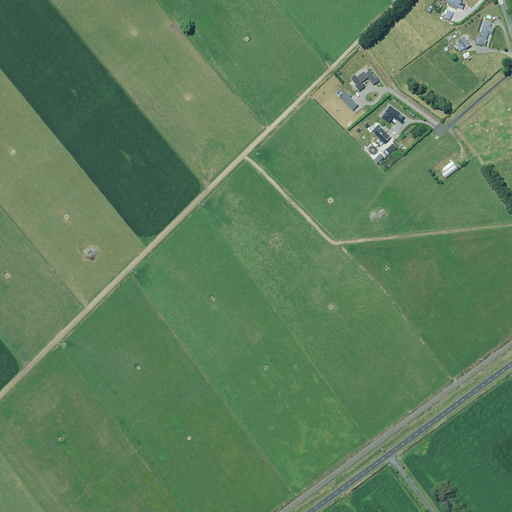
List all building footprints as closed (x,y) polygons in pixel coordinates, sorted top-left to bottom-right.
[(462,2),(462,1),(463,2),(463,0),(448,0),(447,2),(464,10),(466,4),(462,2)] [(449,10),(449,11),(447,10),(445,14),(447,14),(445,18),(451,20),(455,12),(449,10)] [(480,37),(478,37),(477,37),(476,41),(477,41),(476,43),(482,46),(486,48),(488,41),(487,40),(490,34),(493,35),(495,29),(491,27),(493,24),(485,21),(485,22),(483,21),(481,28),(483,29),(481,34),(479,33),(479,36),(480,36),(480,37)] [(472,46),(465,36),(460,40),(461,42),(456,46),(458,50),(460,48),(462,51),(466,48),(467,50),(472,46)] [(359,105),(348,94),(342,99),(354,111),(359,105)] [(392,138),(379,125),(373,130),(386,143),(392,138)] [(459,169),(454,161),(444,169),(446,171),(443,173),(447,178),(459,169)]
